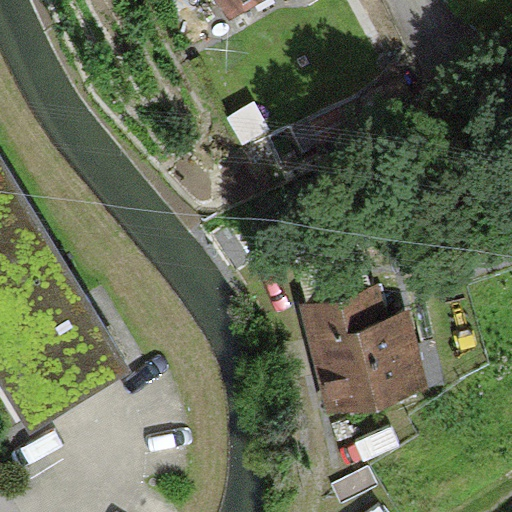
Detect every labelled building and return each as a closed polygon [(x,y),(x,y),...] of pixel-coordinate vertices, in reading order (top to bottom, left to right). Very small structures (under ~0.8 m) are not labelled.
[(213,0),(223,19),(261,0),(213,0)] [(0,344),(41,411),(132,355),(0,142),(0,344)] [(511,189),(436,214),(452,262),(511,242),(511,189)] [(374,265),(316,267),(316,285),(375,283),(374,265)] [(303,305),(327,415),(426,394),(424,386),(442,383),(433,340),(418,343),(411,313),(384,319),(378,290),(303,305)]
